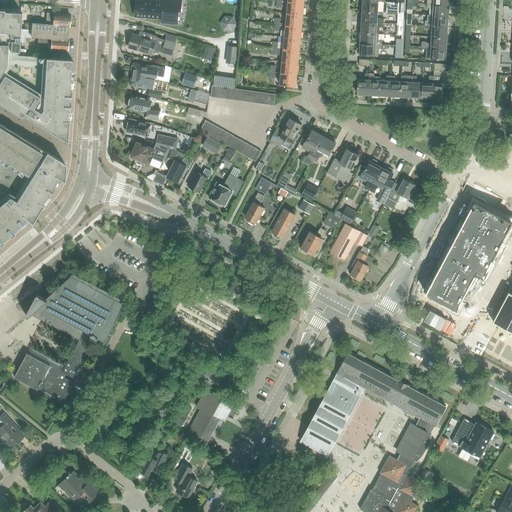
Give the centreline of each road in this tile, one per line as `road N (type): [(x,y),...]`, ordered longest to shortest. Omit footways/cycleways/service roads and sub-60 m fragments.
road 1 (residential): [(332,301),(88,178)]
road 2 (residential): [(454,178),(321,110),(325,0)]
road 3 (residential): [(215,511),(332,301)]
road 4 (residential): [(0,496),(62,436),(141,511)]
road 5 (tertiary): [(88,178),(98,0)]
road 6 (residential): [(511,397),(377,324)]
road 7 (residential): [(385,309),(454,178)]
road 8 (tertiary): [(0,275),(49,233),(88,178)]
road 9 (residential): [(485,127),(491,0)]
